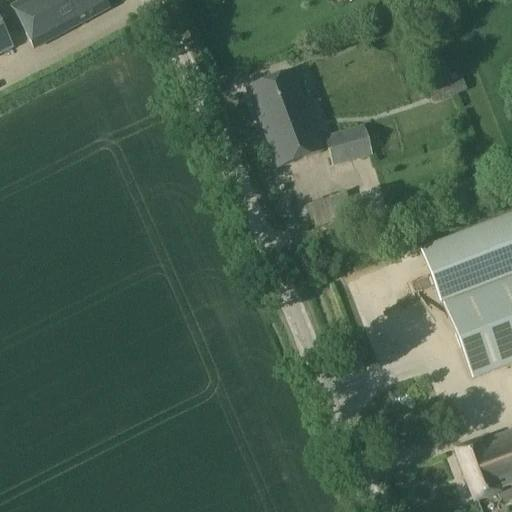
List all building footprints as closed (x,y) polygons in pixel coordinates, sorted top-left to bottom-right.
[(25,0),(10,8),(33,51),(108,11),(101,0),(25,0)] [(0,56),(12,50),(0,26),(0,56)] [(247,89),(277,169),(321,153),(291,73),(247,89)] [(323,140),(332,169),(371,158),(363,129),(323,140)] [(346,193),(308,206),(315,229),(353,216),(346,193)] [(511,221),(423,256),(471,380),(511,365),(511,221)] [(511,433),(480,446),(479,443),(453,452),(474,504),(495,495),(499,502),(505,505),(511,502),(511,433)]
